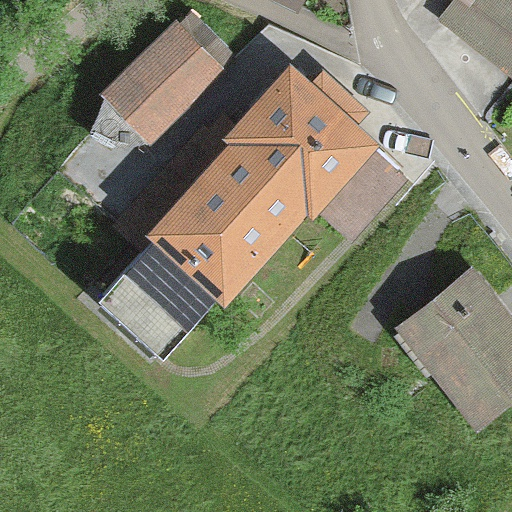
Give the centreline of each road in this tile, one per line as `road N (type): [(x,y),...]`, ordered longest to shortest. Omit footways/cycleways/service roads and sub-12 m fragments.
road 1 (track): [(414,81),(246,0)]
road 2 (residential): [(511,204),(414,81)]
road 3 (track): [(125,0),(0,88)]
